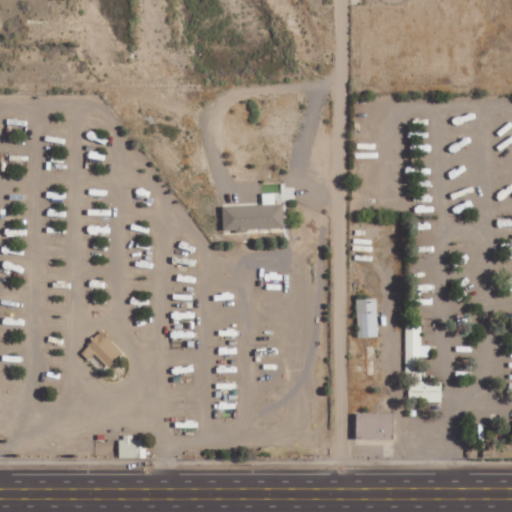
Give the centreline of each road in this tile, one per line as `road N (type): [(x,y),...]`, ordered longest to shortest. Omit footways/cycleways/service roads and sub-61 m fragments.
road 1 (primary): [(0,495),(511,498)]
road 2 (residential): [(343,499),(354,98),(349,0)]
